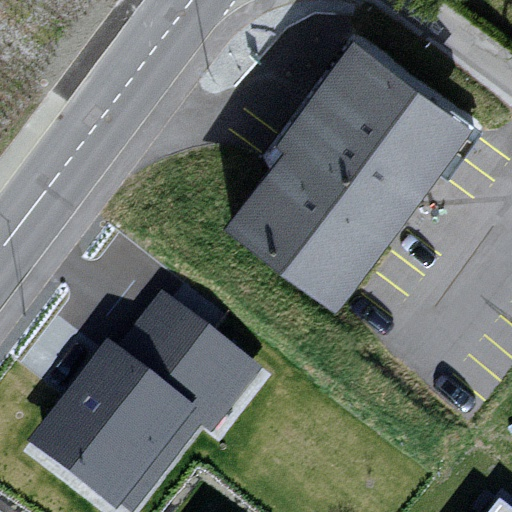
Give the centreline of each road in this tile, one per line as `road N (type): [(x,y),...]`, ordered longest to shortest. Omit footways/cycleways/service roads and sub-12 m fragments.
road 1 (secondary): [(0,245),(189,0)]
road 2 (unclassified): [(403,0),(511,83)]
